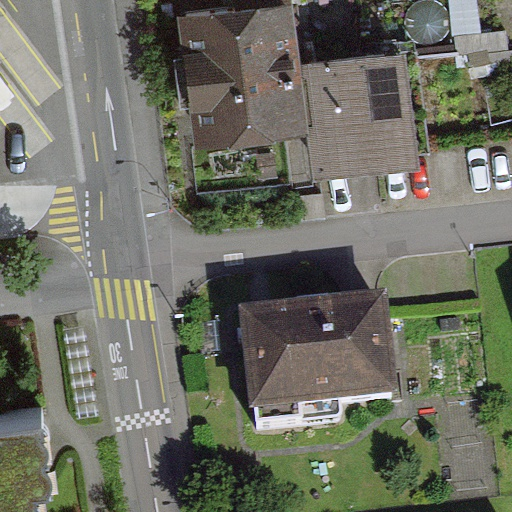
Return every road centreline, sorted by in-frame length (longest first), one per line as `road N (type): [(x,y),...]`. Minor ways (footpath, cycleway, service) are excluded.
road 1 (residential): [(511,224),(124,266)]
road 2 (residential): [(124,266),(160,511)]
road 3 (residential): [(121,208),(90,0)]
